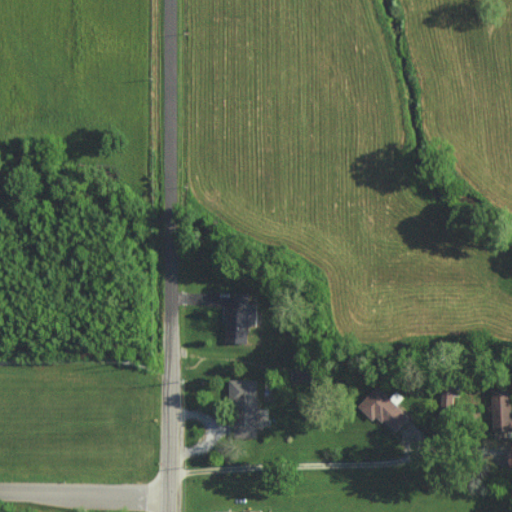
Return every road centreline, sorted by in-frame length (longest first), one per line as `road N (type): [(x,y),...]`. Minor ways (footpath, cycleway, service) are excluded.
road 1 (residential): [(169,511),(168,254)]
road 2 (residential): [(168,254),(167,0)]
road 3 (residential): [(0,492),(169,497)]
